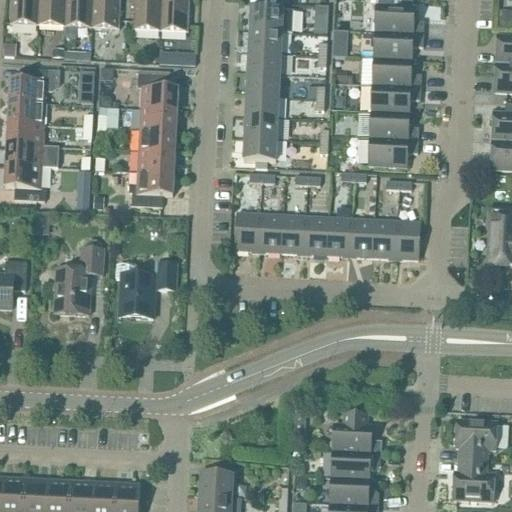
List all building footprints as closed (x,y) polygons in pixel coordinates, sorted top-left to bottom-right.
[(10,0),(9,28),(38,29),(39,0),(10,0)] [(39,0),(38,29),(64,30),(64,38),(65,40),(66,0),(39,0)] [(66,0),(65,40),(66,41),(68,43),(71,43),(74,41),(76,39),(76,31),(92,31),(93,0),(66,0)] [(93,0),(92,31),(119,33),(120,0),(93,0)] [(133,0),(132,33),(160,35),(161,0),(133,0)] [(161,0),(160,35),(187,36),(188,0),(161,0)] [(327,9),(314,8),(314,26),(326,26),(327,9)] [(377,9),(375,37),(423,39),(424,26),(413,25),(414,11),(377,9)] [(249,35),(282,37),(283,14),(250,13),(249,35)] [(498,13),(498,32),(511,32),(511,14),(498,13)] [(249,35),(248,57),(281,58),(282,37),(249,35)] [(375,37),(374,63),(412,65),(413,51),(422,52),(423,39),(375,37)] [(511,39),(497,39),(496,68),(511,68),(511,39)] [(3,47),(3,60),(15,61),(15,48),(3,47)] [(318,47),(318,60),(326,61),(327,48),(318,47)] [(52,52),(51,62),(63,62),(63,53),(52,52)] [(63,64),(76,64),(77,56),(64,55),(63,64)] [(185,57),(184,70),(194,70),(195,70),(196,58),(195,58),(185,57)] [(248,57),(247,78),(280,80),(281,58),(248,57)] [(326,72),(326,61),(318,60),(317,72),(326,72)] [(374,63),(372,90),(420,92),(421,79),(411,78),(412,65),(374,63)] [(511,97),(511,68),(496,68),(494,96),(511,97)] [(10,84),(9,107),(45,109),(46,95),(49,95),(57,89),(58,74),(20,72),(19,84),(10,84)] [(100,72),(100,84),(113,85),(113,73),(100,72)] [(140,91),(139,114),(176,115),(177,91),(167,91),(168,79),(137,77),(136,91),(140,91)] [(247,78),(246,100),(278,101),(280,80),(247,78)] [(372,90),(371,117),(409,119),(410,104),(420,105),(420,92),(372,90)] [(316,91),(316,103),(324,104),(325,91),(316,91)] [(80,98),(79,107),(89,107),(90,98),(80,98)] [(100,99),(99,110),(111,111),(111,102),(109,99),(100,99)] [(246,100),(245,121),(277,123),(278,101),(246,100)] [(323,115),(324,104),(316,103),(315,115),(323,115)] [(9,107),(8,128),(45,130),(45,109),(9,107)] [(493,116),(492,145),(511,146),(511,108),(505,108),(505,117),(493,116)] [(139,114),(138,135),(175,137),(176,115),(139,114)] [(371,117),(369,143),(418,145),(418,132),(409,131),(409,119),(371,117)] [(83,120),(82,132),(91,133),(92,120),(83,120)] [(98,120),(97,133),(106,133),(107,121),(98,120)] [(245,121),(244,143),(264,144),(276,145),(277,123),(245,121)] [(8,128),(7,149),(44,151),(45,130),(8,128)] [(91,145),(91,133),(82,132),(82,144),(91,145)] [(105,145),(106,133),(97,133),(96,145),(105,145)] [(320,134),(319,147),(328,147),(328,134),(320,134)] [(138,135),(137,156),(174,159),(175,137),(138,135)] [(243,165),(257,165),(271,166),(275,166),(276,145),(264,144),(244,143),(243,165)] [(417,158),(418,145),(369,143),(368,170),(407,172),(407,157),(417,158)] [(511,146),(492,145),(490,174),(511,174),(511,146)] [(327,159),(328,147),(319,147),(319,158),(327,159)] [(7,149),(6,171),(42,172),(43,172),(44,151),(7,149)] [(137,156),(136,177),(138,178),(173,179),(174,159),(137,156)] [(80,175),(89,175),(89,163),(81,162),(80,175)] [(95,163),(94,175),(104,176),(104,163),(95,163)] [(42,194),(43,172),(42,172),(6,171),(5,193),(15,194),(14,206),(45,207),(45,194),(42,194)] [(340,185),(353,186),(353,177),(341,176),(340,185)] [(128,197),(132,197),(131,211),(162,212),(162,200),(172,201),(173,179),(138,178),(136,177),(136,189),(128,189),(128,197)] [(353,177),(353,186),(365,187),(366,178),(353,177)] [(249,186),(262,187),(262,179),(249,178),(249,186)] [(262,179),(262,187),(274,188),(274,179),(262,179)] [(294,189),(307,190),(307,181),(295,180),(294,189)] [(307,181),(307,190),(319,190),(320,182),(307,181)] [(385,193),(398,194),(398,186),(386,185),(385,193)] [(398,186),(398,194),(411,195),(411,186),(398,186)] [(88,205),(76,192),(66,201),(79,214),(88,205)] [(93,200),(93,213),(103,214),(103,201),(93,200)] [(511,210),(490,210),(490,229),(488,268),(511,269),(511,210)] [(36,217),(36,228),(48,228),(48,217),(36,217)] [(250,256),(257,257),(259,219),(237,218),(235,255),(250,256)] [(259,219),(257,257),(265,257),(279,258),(281,220),(259,219)] [(281,220),(279,258),(296,258),(296,259),(303,259),(304,221),(281,220)] [(304,221),(303,259),(311,259),(325,260),(325,222),(304,221)] [(325,222),(325,260),(342,261),(348,261),(348,223),(325,222)] [(348,223),(348,261),(356,262),(371,262),(371,225),(348,223)] [(371,225),(371,262),(387,263),(396,264),(394,226),(371,225)] [(394,226),(396,264),(402,264),(418,265),(420,227),(394,226)] [(100,280),(101,254),(101,249),(96,244),(89,243),(83,249),(83,253),(79,253),(78,274),(55,273),(53,318),(88,319),(89,280),(100,280)] [(0,313),(11,313),(12,296),(24,296),(26,267),(4,266),(3,280),(0,280),(0,313)] [(175,267),(154,267),(153,279),(136,279),(136,271),(133,268),(121,268),(116,267),(115,282),(120,282),(118,321),(152,322),(153,293),(174,294),(175,267)] [(291,412),(291,426),(305,427),(306,412),(291,412)] [(333,428),(332,456),(380,458),(380,446),(370,445),(371,430),(366,429),(367,420),(342,419),(342,428),(333,428)] [(459,452),(458,465),(487,466),(487,454),(495,454),(496,426),(457,424),(455,452),(459,452)] [(332,456),(331,483),(368,484),(369,470),(379,470),(380,458),(332,456)] [(486,478),(487,466),(458,465),(457,476),(454,476),(453,504),(492,506),(494,478),(486,478)] [(292,467),(292,478),(295,478),(303,478),(303,468),(295,467),(292,467)] [(200,478),(199,501),(232,502),(233,480),(200,478)] [(0,511),(137,511),(139,488),(0,481),(0,511)] [(295,481),(294,492),(306,493),(306,482),(295,481)] [(331,483),(329,509),(377,511),(378,499),(367,498),(368,484),(331,483)] [(279,492),(278,505),(287,505),(287,492),(279,492)] [(199,501),(198,511),(238,511),(239,503),(232,502),(199,501)]
